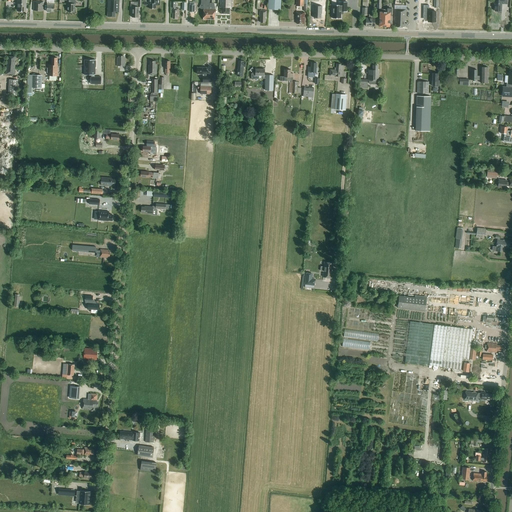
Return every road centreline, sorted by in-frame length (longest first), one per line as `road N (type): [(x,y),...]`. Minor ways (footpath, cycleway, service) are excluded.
road 1 (tertiary): [(511,36),(0,24)]
road 2 (unclassified): [(101,511),(138,50)]
road 3 (residential): [(407,57),(138,50)]
road 4 (track): [(338,251),(353,55)]
road 5 (unclassified): [(488,511),(511,321)]
road 6 (residential): [(138,50),(0,47)]
